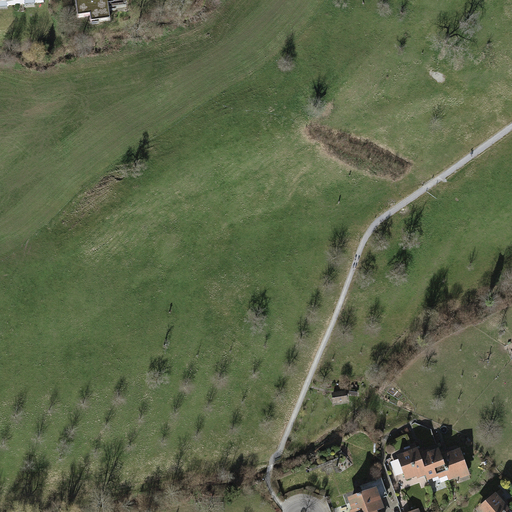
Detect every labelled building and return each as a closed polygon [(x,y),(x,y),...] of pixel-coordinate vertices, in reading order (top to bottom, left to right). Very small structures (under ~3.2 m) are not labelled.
[(74,0),(77,17),(88,16),(89,19),(109,17),(107,5),(125,3),(124,0),(74,0)] [(330,393),(331,403),(344,402),(343,391),(330,393)] [(449,455),(428,462),(434,476),(435,481),(456,475),(451,461),(449,455)] [(469,455),(451,461),(456,475),(458,483),(476,478),(469,455)] [(434,476),(428,462),(426,456),(407,462),(413,483),(434,476)] [(361,498),(364,511),(390,511),(385,492),(361,498)] [(487,511),(511,511),(511,505),(506,497),(487,511)]
